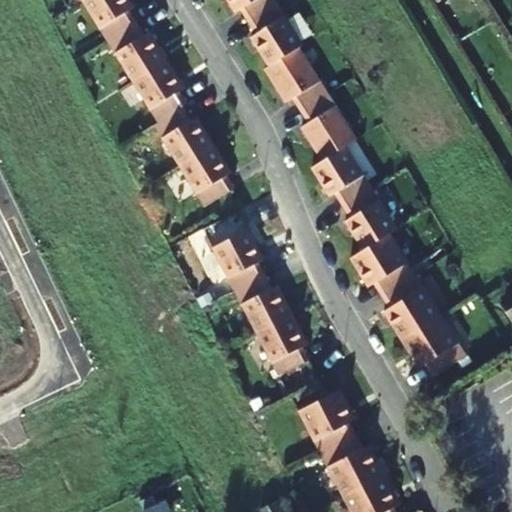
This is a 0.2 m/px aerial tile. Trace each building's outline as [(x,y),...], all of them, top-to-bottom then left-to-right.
[(80,0),(82,1),(107,41),(132,81),(158,122),(154,124),(180,165),(205,205),(228,190),(234,187),(226,174),(231,170),(214,143),(196,114),(190,118),(182,106),(187,103),(180,91),(185,88),(167,59),(151,32),(145,36),(137,23),(129,11),(135,7),(129,0),(80,0)] [(302,44),(273,0),(225,0),(234,13),(241,10),(256,32),(250,36),(268,66),(264,68),(285,103),(292,99),(307,122),(301,126),(322,160),(310,166),(329,196),(335,193),(350,217),(344,220),(363,250),(352,256),(370,286),(376,282),(390,306),(385,310),(419,366),(426,363),(434,375),(468,353),(390,233),(398,227),(345,145),(356,138),(298,48),(302,44)] [(264,258),(248,229),(214,248),(236,291),(258,333),(280,376),(310,360),(303,347),(308,344),(293,315),(278,284),(272,287),(265,274),(258,262),(264,258)] [(215,251),(203,254),(209,279),(221,276),(215,251)] [(511,316),(511,297),(503,303),(511,317),(511,316)] [(358,419),(342,389),(328,396),(300,411),(322,453),(344,496),(351,511),(396,511),(394,507),(400,504),(385,474),(370,446),(364,448),(357,435),(351,423),(358,419)] [(171,511),(165,498),(143,508),(144,511),(171,511)]
